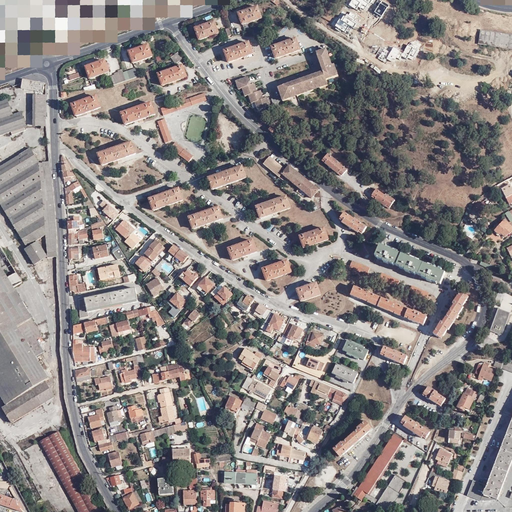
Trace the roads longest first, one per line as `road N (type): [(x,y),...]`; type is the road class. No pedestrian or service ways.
road 1 (residential): [(170,21),(219,89),(325,186),(478,276),(484,308),(475,335),(400,402)]
road 2 (residential): [(54,148),(271,305),(372,337),(400,402)]
road 3 (tertiary): [(117,511),(84,451),(70,398),(54,148)]
road 4 (unknown): [(0,225),(45,305),(56,400),(56,413),(29,430),(10,430),(0,418)]
road 5 (unclassified): [(287,511),(352,394),(288,369),(276,384)]
road 6 (unknown): [(197,58),(244,36),(261,41),(262,60),(213,80)]
road 7 (residential): [(400,402),(356,469),(313,511)]
road 8 (secondary): [(170,21),(46,64)]
